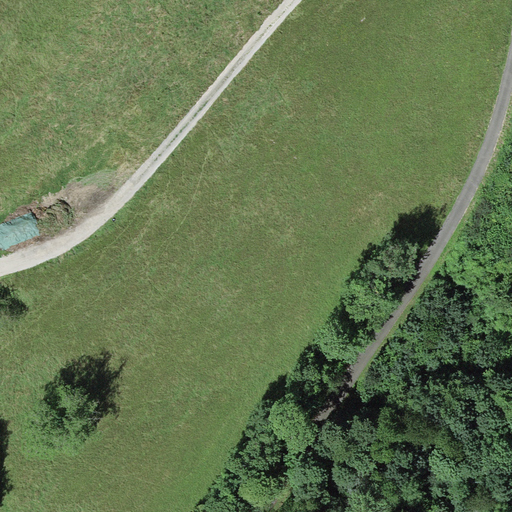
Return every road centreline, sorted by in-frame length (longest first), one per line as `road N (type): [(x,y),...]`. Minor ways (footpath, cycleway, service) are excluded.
road 1 (residential): [(511,89),(424,263),(257,511)]
road 2 (track): [(303,0),(144,187),(57,253),(0,275)]
